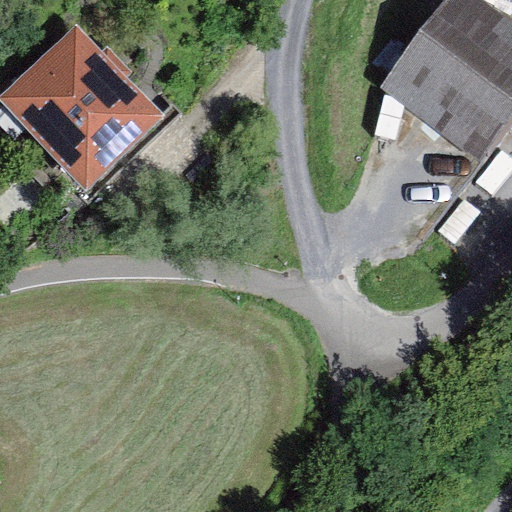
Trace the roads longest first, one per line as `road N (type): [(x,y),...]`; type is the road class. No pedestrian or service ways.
road 1 (track): [(298,0),(248,118),(327,301)]
road 2 (track): [(327,301),(336,436),(289,511)]
